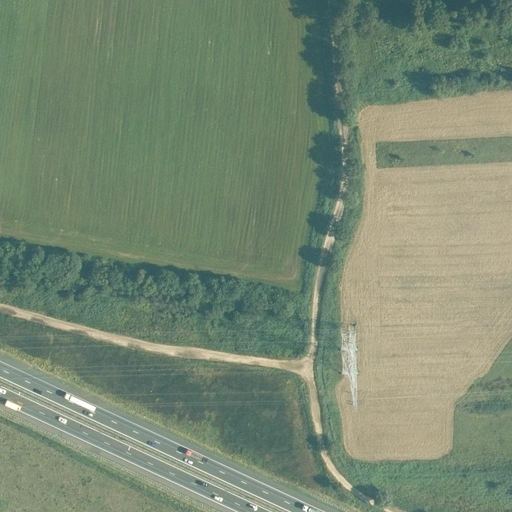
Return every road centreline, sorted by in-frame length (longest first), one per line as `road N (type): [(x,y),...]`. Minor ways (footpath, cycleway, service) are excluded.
road 1 (track): [(309,363),(343,160),(330,0)]
road 2 (motorway): [(318,511),(0,365)]
road 3 (track): [(309,363),(268,367),(142,351),(0,314)]
road 4 (motorway): [(0,391),(261,511)]
road 5 (track): [(394,511),(332,468),(309,363)]
